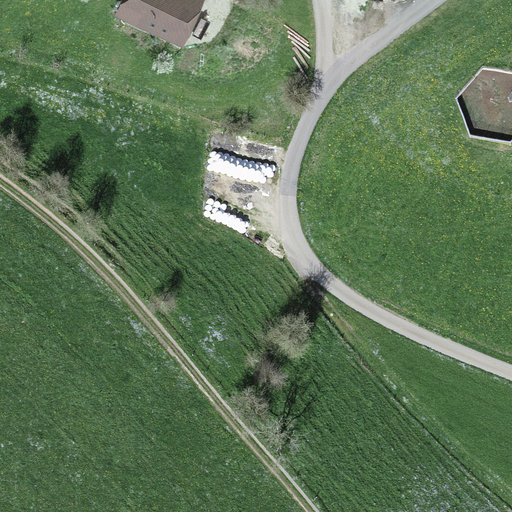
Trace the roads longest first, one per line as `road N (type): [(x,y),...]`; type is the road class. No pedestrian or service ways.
road 1 (unclassified): [(511,373),(351,299),(311,268),(290,227),(292,164),(317,106),(349,66),(434,0)]
road 2 (track): [(310,511),(106,271),(0,182)]
